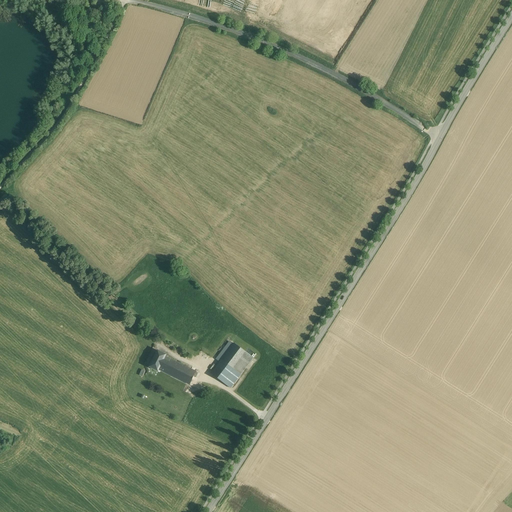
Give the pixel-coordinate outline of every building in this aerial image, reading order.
[(230,342),(222,354),(216,360),(219,362),(233,344),(230,342)] [(219,362),(211,373),(230,388),(253,358),(234,343),(233,344),(219,362)] [(166,355),(158,351),(149,367),(158,371),(159,370),(166,357),(166,355)] [(171,359),(166,357),(159,370),(164,372),(171,359)] [(196,371),(171,359),(164,372),(187,383),(189,385),(196,371)]
